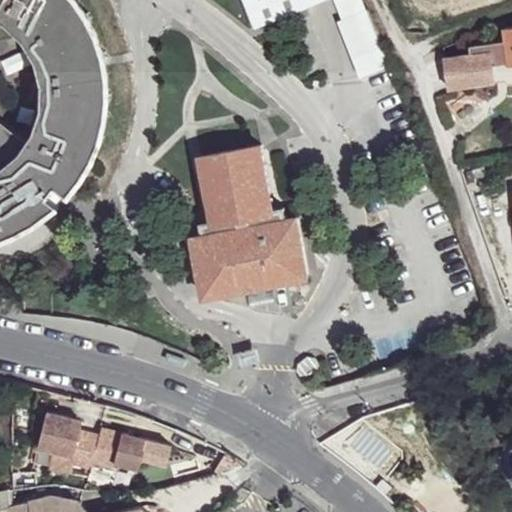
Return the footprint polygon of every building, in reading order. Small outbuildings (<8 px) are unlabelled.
[(0,0),(0,17),(24,29),(44,48),(53,67),(59,90),(59,106),(55,124),(39,145),(27,161),(0,139),(0,244),(31,235),(62,218),(84,199),(103,170),(115,142),(121,115),(123,90),(119,65),(112,39),(94,11),(84,0),(0,0)] [(320,0),(242,0),(254,28),(320,0)] [(335,21),(357,78),(388,66),(366,9),(335,21)] [(474,55),(448,59),(453,90),(509,81),(511,83),(511,27),(507,29),(509,41),(473,47),(474,55)] [(0,139),(27,161),(39,145),(0,115),(0,139)] [(262,143),(203,154),(215,221),(218,231),(206,234),(196,236),(207,294),(309,275),(296,217),(287,219),(278,220),(276,211),(262,143)] [(285,208),(276,211),(278,220),(287,219),(285,208)] [(218,231),(215,221),(203,224),(206,234),(218,231)] [(115,277),(52,268),(50,293),(111,299),(115,277)] [(418,400),(410,402),(413,417),(416,415),(422,413),(418,400)] [(413,417),(410,402),(367,415),(370,429),(378,451),(419,437),(416,415),(413,417)] [(80,421),(44,413),(36,448),(71,457),(69,465),(89,470),(92,459),(97,436),(78,431),(80,421)] [(370,429),(367,415),(360,416),(351,425),(356,436),(370,429)] [(145,433),(100,423),(97,436),(92,459),(114,463),(115,458),(138,464),(145,433)] [(230,497),(227,493),(215,506),(219,510),(230,497)] [(51,494),(10,505),(11,511),(136,511),(140,508),(118,511),(88,511),(82,502),(51,494)] [(223,511),(234,500),(230,497),(219,510),(220,511),(223,511)] [(11,511),(10,506),(2,509),(0,502),(0,511),(11,511)]
